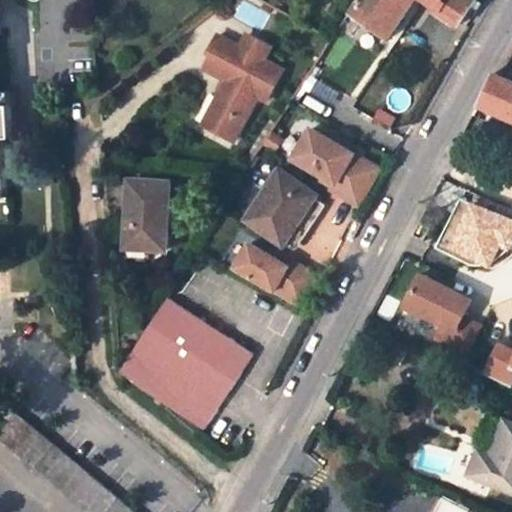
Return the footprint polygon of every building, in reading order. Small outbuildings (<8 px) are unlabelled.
[(388,39),(414,0),(424,0),(462,25),(473,7),(477,0),(359,0),(351,13),(388,39)] [(482,0),(477,0),(473,7),(479,11),(484,1),(482,0)] [(271,44),(249,32),(242,46),(264,57),(271,44)] [(242,46),(219,34),(209,52),(212,54),(206,66),(228,78),(204,123),(235,139),(259,94),(267,99),(284,68),(264,57),(242,46)] [(330,65),(336,56),(325,49),(319,58),(330,65)] [(305,107),(323,79),(310,72),(293,100),(305,107)] [(511,81),(500,76),(495,74),(481,106),(511,119),(511,81)] [(277,124),(272,121),(249,158),(254,161),(265,143),(272,132),(277,124)] [(359,205),(379,167),(310,128),(293,159),(336,183),(332,189),(359,205)] [(276,150),(283,139),(272,132),(265,143),(276,150)] [(318,194),(279,168),(247,220),(284,245),(318,194)] [(172,183),(131,180),(127,248),(169,250),(172,183)] [(511,240),(511,217),(468,200),(445,244),(486,266),(497,246),(507,250),(511,240)] [(288,266),(250,243),(235,269),(300,308),(318,276),(292,260),(288,266)] [(438,339),(469,354),(483,327),(465,318),(468,312),(460,308),(465,296),(422,275),(407,306),(445,325),(438,339)] [(474,300),(465,296),(460,308),(468,312),(474,300)] [(206,429),(254,355),(168,298),(121,372),(206,429)] [(511,350),(502,346),(487,374),(511,386),(511,350)] [(0,437),(88,511),(138,511),(0,397),(0,437)] [(511,423),(504,420),(491,454),(480,450),(469,474),(511,491),(511,423)] [(480,511),(445,495),(435,511),(480,511)]
